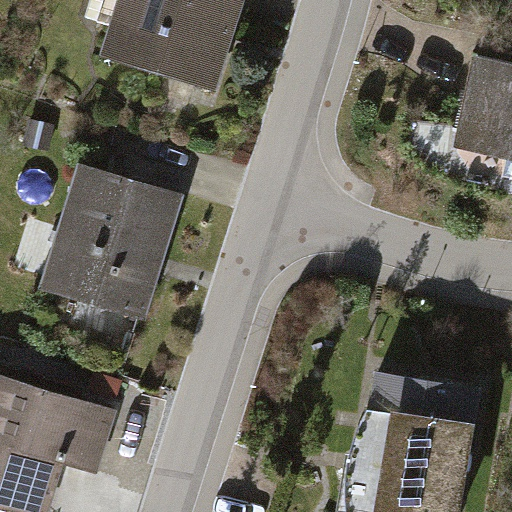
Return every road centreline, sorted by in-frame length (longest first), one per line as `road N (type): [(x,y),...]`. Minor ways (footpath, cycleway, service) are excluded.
road 1 (residential): [(265,201),(166,511)]
road 2 (residential): [(265,201),(447,256),(511,266)]
road 3 (residential): [(326,0),(265,201)]
